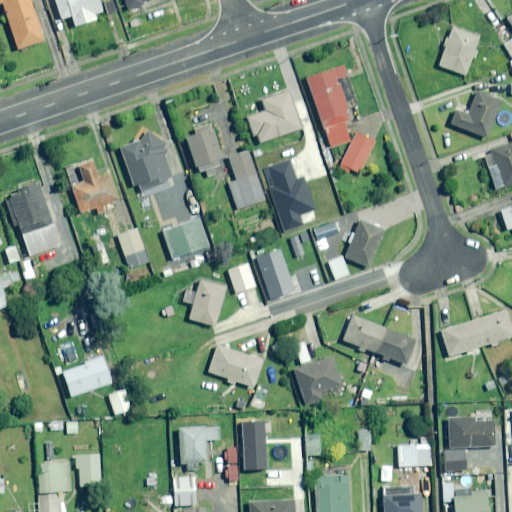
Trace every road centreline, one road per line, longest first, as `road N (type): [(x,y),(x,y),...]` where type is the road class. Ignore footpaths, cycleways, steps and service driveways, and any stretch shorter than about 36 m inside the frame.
road 1 (residential): [(450,263),(368,0)]
road 2 (residential): [(0,122),(251,36)]
